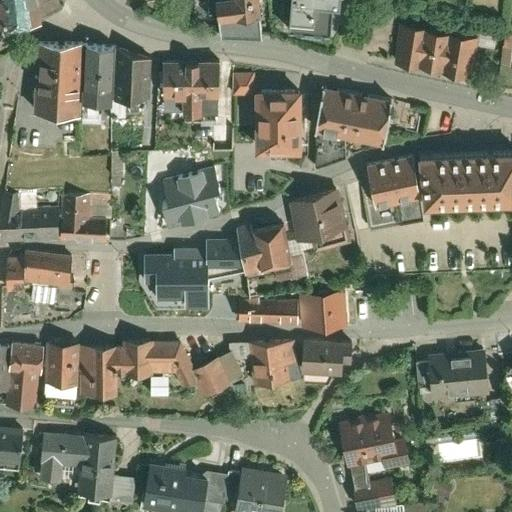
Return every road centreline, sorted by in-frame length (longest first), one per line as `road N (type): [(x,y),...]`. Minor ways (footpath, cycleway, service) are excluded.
road 1 (tertiary): [(505,98),(168,25),(103,0)]
road 2 (residential): [(511,313),(385,328),(102,323)]
road 3 (residential): [(0,406),(290,440),(331,511)]
road 4 (residential): [(505,98),(343,157),(285,189)]
road 5 (residential): [(102,241),(285,189)]
